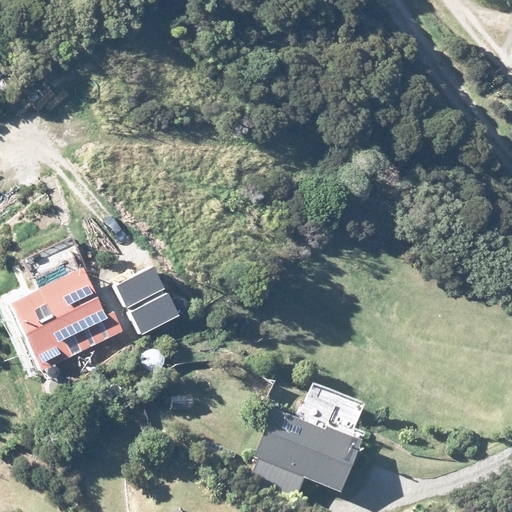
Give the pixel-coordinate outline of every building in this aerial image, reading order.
[(35,370),(120,328),(111,308),(100,313),(76,266),(3,300),(35,370)] [(171,310),(154,291),(135,309),(152,328),(171,310)] [(142,404),(158,392),(157,390),(165,384),(159,377),(151,382),(149,380),(133,391),(142,404)] [(116,382),(102,395),(113,407),(127,394),(116,382)] [(192,394),(171,394),(171,407),(192,408),(192,394)] [(257,463),(249,482),(278,494),(276,498),(294,505),(303,482),(339,497),(360,445),(326,431),(325,435),(270,412),(250,460),(257,463)]
